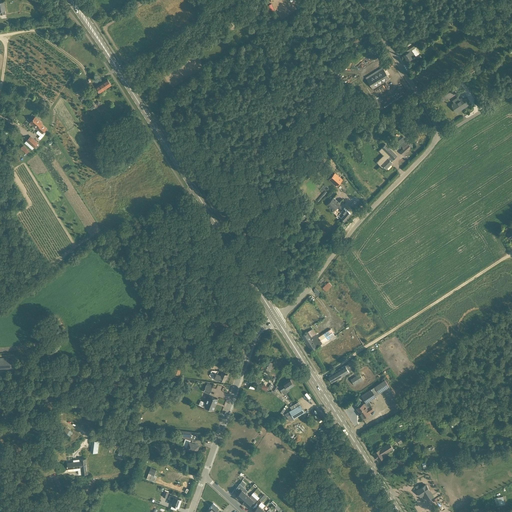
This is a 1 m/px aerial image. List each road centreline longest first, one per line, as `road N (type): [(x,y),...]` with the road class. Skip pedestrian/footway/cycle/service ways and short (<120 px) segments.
road 1 (primary): [(210,215),(70,0)]
road 2 (unclassified): [(276,319),(446,136)]
road 3 (track): [(511,253),(315,380)]
road 4 (primary): [(399,511),(276,319)]
road 5 (unclassified): [(203,476),(253,335),(276,319)]
road 6 (unclassified): [(446,136),(359,0)]
road 7 (primary): [(276,319),(210,215)]
